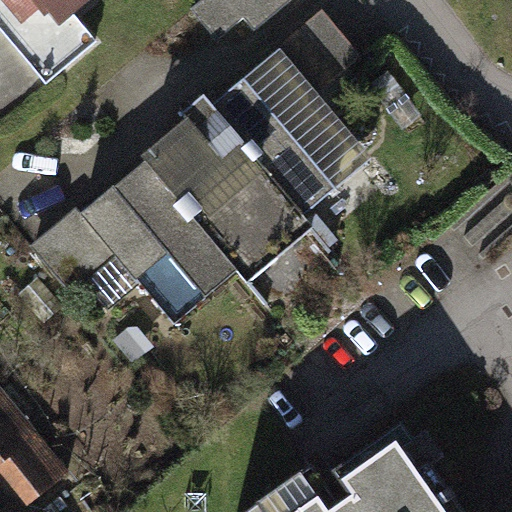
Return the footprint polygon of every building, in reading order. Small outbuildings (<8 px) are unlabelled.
[(59,0),(77,20),(101,0),(59,0)] [(304,0),(213,0),(201,11),(226,39),(248,19),(263,37),(304,0)] [(283,42),(330,95),(367,62),(320,10),(283,42)] [(330,95),(283,42),(205,111),(299,217),(377,148),(330,95)] [(299,217),(205,111),(152,158),(245,262),(260,280),(314,233),(299,217)] [(88,214),(141,273),(181,318),(245,262),(152,158),(88,214)] [(141,273),(88,214),(78,202),(35,241),(97,312),(141,273)] [(0,473),(2,472),(35,509),(78,470),(0,384),(0,473)] [(313,466),(248,511),(468,511),(404,422),(323,480),(313,466)]
